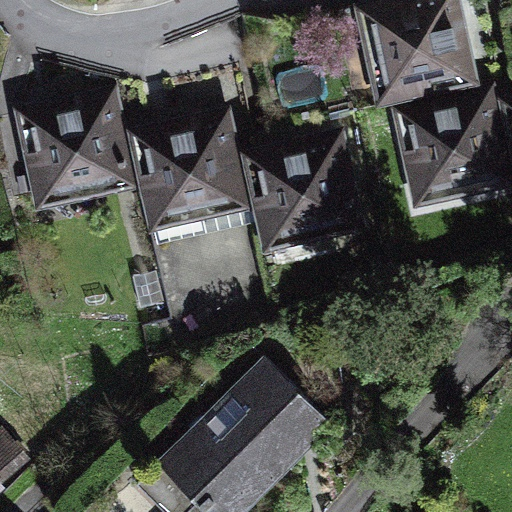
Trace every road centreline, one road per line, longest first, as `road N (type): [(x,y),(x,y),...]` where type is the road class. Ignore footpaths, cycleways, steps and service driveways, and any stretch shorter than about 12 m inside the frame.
road 1 (residential): [(17,0),(47,27),(125,45),(214,24),(251,0)]
road 2 (residential): [(511,323),(428,450),(366,511)]
